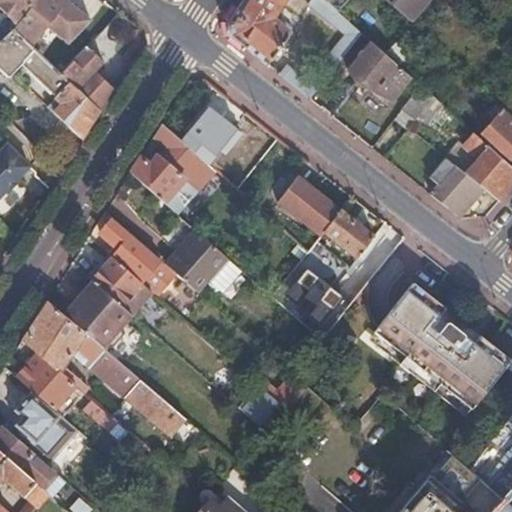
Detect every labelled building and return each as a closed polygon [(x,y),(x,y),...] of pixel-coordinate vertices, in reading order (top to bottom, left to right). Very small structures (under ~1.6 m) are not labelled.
[(14,28),(32,46),(48,26),(56,32),(54,34),(68,44),(89,22),(76,11),(77,9),(65,0),(0,0),(0,7),(16,25),(14,28)] [(231,38),(266,65),(292,29),(277,18),(281,13),(276,10),(282,0),(242,0),(228,22),(231,38)] [(283,79),(309,100),(363,36),(337,13),(322,0),(311,0),(308,6),(344,39),(311,80),(306,81),(290,69),(283,79)] [(322,0),(337,13),(348,0),(322,0)] [(383,0),(410,23),(430,0),(383,0)] [(46,107),(80,139),(99,109),(59,72),(32,46),(14,28),(0,41),(0,68),(8,77),(20,64),(55,98),(46,107)] [(397,42),(387,52),(400,66),(410,56),(397,42)] [(376,91),(389,102),(409,77),(372,44),(348,72),(374,94),(376,91)] [(59,72),(99,109),(113,87),(93,71),(102,62),(85,45),(59,72)] [(402,108),(416,120),(421,115),(434,99),(420,87),(402,108)] [(386,106),(389,102),(376,91),(374,94),(373,95),(386,106)] [(449,131),(458,121),(434,99),(421,115),(431,124),(435,119),(449,131)] [(475,128),(482,134),(501,113),(494,107),(475,128)] [(183,141),(202,159),(208,164),(235,129),(209,108),(183,141)] [(482,134),(511,159),(511,157),(511,122),(501,113),(482,134)] [(385,154),(404,131),(392,121),(373,144),(385,154)] [(183,141),(162,123),(153,136),(164,147),(174,156),(167,163),(157,155),(156,154),(150,164),(141,156),(131,173),(164,202),(177,214),(216,171),(208,164),(202,159),(183,141)] [(482,134),(478,139),(506,164),(511,159),(482,134)] [(480,188),(498,203),(509,190),(511,186),(511,168),(506,164),(478,139),(475,136),(464,148),(478,161),(465,176),(480,188)] [(463,173),(465,176),(478,161),(464,148),(463,149),(457,144),(444,157),(444,158),(454,166),(463,173)] [(19,178),(29,167),(7,145),(0,151),(0,197),(5,193),(6,194),(21,180),(19,178)] [(164,147),(157,155),(167,163),(174,156),(164,147)] [(430,195),(458,216),(480,188),(465,176),(463,173),(453,185),(444,178),(454,166),(444,158),(429,177),(438,185),(430,195)] [(463,173),(454,166),(444,178),(453,185),(463,173)] [(323,232),(340,211),(296,175),(276,201),(319,237),(323,232)] [(133,231),(144,222),(126,202),(116,212),(133,231)] [(374,274),(391,252),(340,211),(323,232),(374,274)] [(115,245),(107,254),(111,257),(151,292),(156,296),(176,273),(165,263),(113,218),(101,232),(115,245)] [(194,229),(165,263),(176,273),(197,291),(208,280),(223,293),(242,271),(194,229)] [(111,257),(92,280),(131,314),(151,292),(111,257)] [(121,327),(131,314),(92,280),(90,279),(80,291),(77,288),(67,299),(72,303),(62,313),(103,348),(105,345),(114,346),(124,334),(122,328),(121,327)] [(431,325),(445,308),(413,282),(375,331),(407,356),(400,364),(435,391),(440,384),(472,409),(510,361),(479,336),(466,352),(458,347),(466,336),(449,322),(440,332),(431,325)] [(271,297),(279,304),(291,290),(282,283),(271,297)] [(34,321),(21,340),(73,385),(84,394),(90,388),(65,367),(76,348),(90,359),(86,364),(172,436),(187,419),(103,348),(62,313),(47,301),(34,321)] [(479,336),(445,308),(431,325),(440,332),(449,322),(466,336),(458,347),(466,352),(479,336)] [(407,356),(375,331),(370,338),(400,364),(407,356)] [(17,377),(54,409),(73,385),(21,340),(13,352),(27,365),(17,377)] [(296,399),(306,387),(297,379),(287,392),(296,399)] [(467,416),(472,409),(440,384),(435,391),(467,416)] [(241,409),(268,432),(286,410),(278,402),(260,386),(241,409)] [(48,465),(78,430),(60,415),(58,418),(29,392),(13,409),(21,416),(8,432),(48,465)] [(278,402),(286,410),(296,399),(287,392),(278,402)] [(83,410),(97,422),(105,413),(91,401),(83,410)] [(97,422),(146,463),(153,454),(133,436),(120,426),(105,413),(97,422)] [(511,413),(467,469),(511,508),(511,413)] [(120,426),(133,436),(139,428),(127,418),(120,426)] [(2,427),(0,429),(0,452),(48,494),(52,498),(66,482),(48,465),(8,432),(2,427)] [(133,436),(153,454),(155,456),(162,448),(139,428),(133,436)] [(391,511),(444,449),(440,446),(385,511),(391,511)] [(511,511),(511,508),(467,469),(444,449),(391,511),(511,511)] [(0,511),(7,511),(0,505),(0,480),(2,479),(35,509),(48,494),(0,452),(0,511)] [(245,511),(227,496),(214,511),(209,507),(207,510),(203,506),(198,511),(245,511)]
